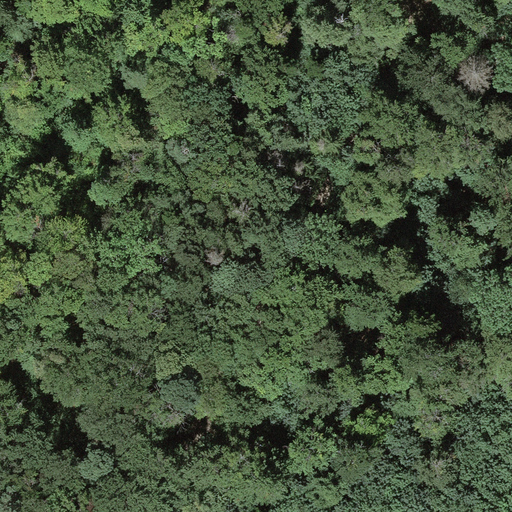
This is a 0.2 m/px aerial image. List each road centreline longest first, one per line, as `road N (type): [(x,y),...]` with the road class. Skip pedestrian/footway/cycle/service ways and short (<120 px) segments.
road 1 (track): [(158,511),(401,18)]
road 2 (track): [(503,95),(439,38),(401,18)]
